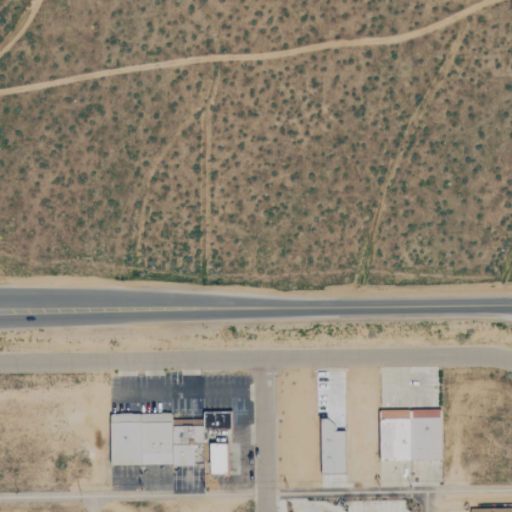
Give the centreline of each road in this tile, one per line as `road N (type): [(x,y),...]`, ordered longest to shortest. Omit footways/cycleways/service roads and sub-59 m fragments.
road 1 (residential): [(511,360),(0,363)]
road 2 (primary): [(511,305),(202,309)]
road 3 (primary): [(202,309),(0,309)]
road 4 (residential): [(264,511),(263,360)]
